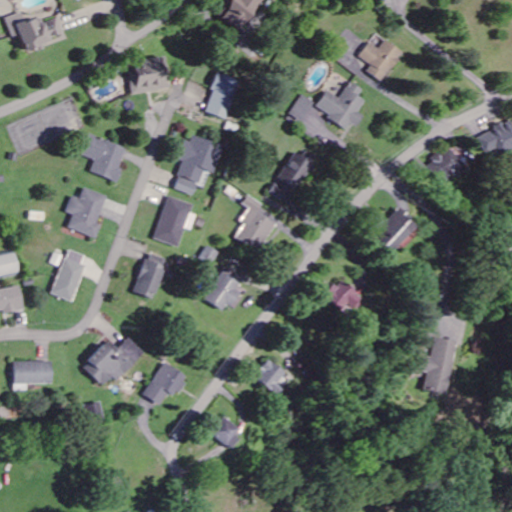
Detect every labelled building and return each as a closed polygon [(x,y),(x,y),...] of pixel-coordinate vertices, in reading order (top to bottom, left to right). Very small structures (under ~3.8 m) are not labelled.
[(231,0),(230,0),(226,0),(216,17),(242,33),(261,0),(231,0)] [(22,36),(25,49),(63,39),(58,20),(39,25),(38,21),(26,24),(23,14),(8,18),(13,38),(22,36)] [(373,66),(368,73),(382,84),(403,54),(386,41),(380,50),(371,43),(361,58),(373,66)] [(129,71),(131,95),(170,91),(166,58),(140,61),(141,69),(129,71)] [(205,114),(228,121),(240,81),(218,74),(205,114)] [(291,116),(323,133),(329,120),(347,129),(350,124),(357,128),(363,117),(358,114),(365,101),(359,98),(364,91),(350,84),(342,100),(327,92),(319,106),(301,96),(291,116)] [(511,127),(510,122),(501,126),(500,124),(491,128),(492,131),(475,139),(483,154),(492,150),(496,159),(511,151),(511,127)] [(119,170),(126,149),(86,135),(79,155),(95,161),(90,174),(118,184),(123,171),(119,170)] [(222,148),(188,136),(179,160),(183,161),(174,189),(194,196),(203,169),(214,173),(222,148)] [(464,171),(448,148),(428,161),(441,181),(450,174),(452,178),(464,171)] [(280,180),(299,189),(312,160),(293,151),(280,180)] [(107,196),(84,188),(80,199),(72,196),(66,212),(73,215),(68,228),(96,239),(101,225),(97,223),(107,196)] [(249,209),(241,222),(245,225),(235,238),(258,254),(277,227),(258,213),(263,205),(248,195),(242,204),(249,209)] [(192,205),(168,197),(154,239),(178,247),(192,205)] [(415,225),(396,208),(378,229),(382,232),(375,240),(389,253),(415,225)] [(200,260),(212,266),(219,252),(208,246),(200,260)] [(74,302),(85,267),(81,265),(84,255),(67,250),(52,295),(74,302)] [(166,259),(148,252),(134,293),(153,299),(166,259)] [(0,256),(0,280),(19,277),(15,253),(0,256)] [(223,312),(228,304),(230,306),(244,286),(234,279),(237,273),(227,267),(205,299),(223,312)] [(357,295),(337,280),(323,298),(343,314),(357,295)] [(0,313),(24,309),(20,287),(0,289),(0,313)] [(82,368),(103,386),(112,376),(118,381),(145,352),(129,338),(118,349),(108,340),(82,368)] [(446,392),(456,342),(435,338),(431,357),(422,355),(419,372),(428,373),(425,388),(446,392)] [(281,388),(275,384),(283,371),(266,360),(253,381),(277,395),(281,388)] [(52,384),(52,361),(15,362),(15,391),(27,391),(27,385),(52,384)] [(159,406),(168,393),(174,397),(187,377),(164,363),(143,395),(159,406)] [(104,423),(100,403),(85,406),(89,426),(104,423)] [(233,435),(238,429),(222,417),(210,432),(230,449),(238,439),(233,435)]
